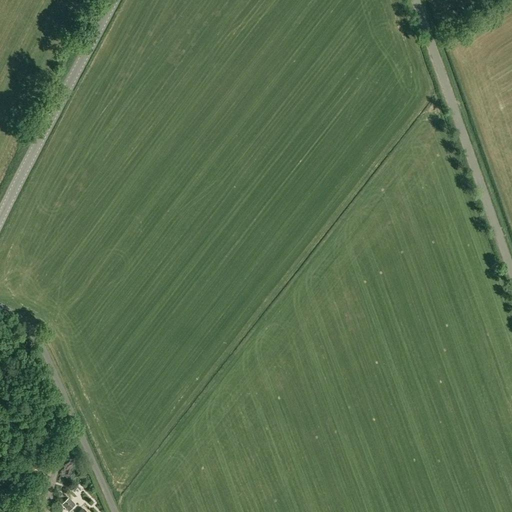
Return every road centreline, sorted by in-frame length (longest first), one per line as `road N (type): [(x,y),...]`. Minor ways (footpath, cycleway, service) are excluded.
road 1 (unclassified): [(511,272),(416,0)]
road 2 (tertiary): [(0,216),(110,0)]
road 3 (unclassified): [(112,511),(53,380),(23,327),(0,310)]
